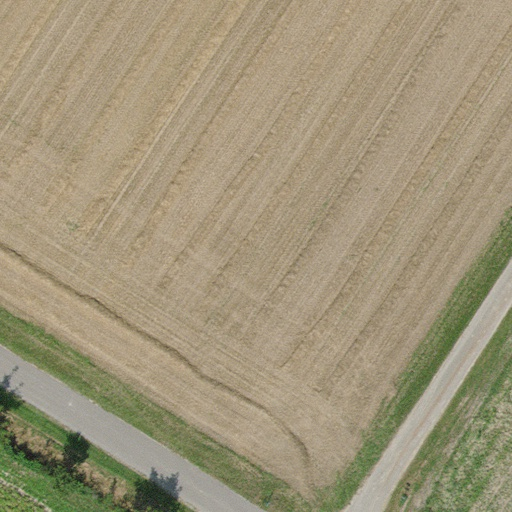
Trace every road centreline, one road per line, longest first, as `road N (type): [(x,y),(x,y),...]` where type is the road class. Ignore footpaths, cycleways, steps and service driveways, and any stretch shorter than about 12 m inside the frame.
road 1 (track): [(363,511),(511,284)]
road 2 (unclassified): [(228,511),(0,366)]
